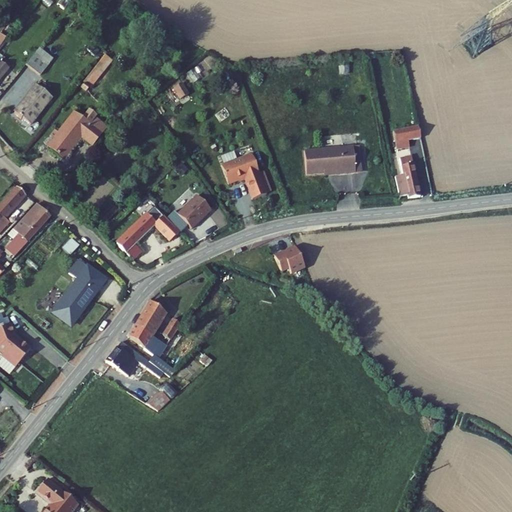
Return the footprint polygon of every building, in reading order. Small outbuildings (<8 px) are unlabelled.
[(9,28),(0,39),(0,41),(6,47),(17,34),(9,28)] [(47,50),(36,62),(49,73),(60,61),(47,50)] [(81,87),(91,94),(112,60),(103,54),(81,87)] [(0,87),(20,65),(12,59),(0,72),(0,87)] [(184,82),(173,86),(177,98),(188,95),(184,82)] [(13,110),(31,125),(53,98),(35,83),(13,110)] [(93,97),(63,135),(77,145),(92,126),(105,138),(120,119),(93,97)] [(427,121),(402,126),(406,146),(420,143),(418,135),(430,133),(427,121)] [(365,145),(316,150),(318,173),(348,171),(348,173),(367,171),(365,145)] [(262,153),(231,164),(238,184),(255,178),(262,199),(277,194),(262,153)] [(415,153),(410,154),(414,171),(406,173),(410,193),(418,191),(419,194),(431,192),(423,156),(416,157),(415,153)] [(28,200),(19,193),(0,216),(0,243),(0,244),(13,229),(8,225),(28,200)] [(201,226),(221,208),(207,193),(187,211),(201,226)] [(112,204),(101,215),(107,221),(118,211),(112,204)] [(142,258),(152,249),(145,242),(166,223),(179,238),(189,229),(175,214),(173,216),(165,208),(127,241),(142,258)] [(52,222),(39,210),(16,236),(20,240),(7,255),(16,263),(32,245),(31,245),(52,222)] [(50,240),(53,248),(66,242),(60,226),(50,230),(54,239),(50,240)] [(20,240),(16,236),(10,242),(15,246),(20,240)] [(62,248),(70,255),(79,245),(71,238),(62,248)] [(303,245),(282,255),(289,270),(296,266),(299,272),(313,265),(303,245)] [(35,246),(31,252),(41,258),(44,252),(35,246)] [(85,290),(61,320),(78,333),(112,290),(86,269),(75,282),(85,290)] [(143,322),(160,334),(174,313),(157,301),(143,322)] [(178,337),(187,323),(180,318),(171,333),(178,337)] [(19,329),(0,335),(0,345),(2,349),(3,349),(5,353),(11,358),(11,361),(24,372),(38,354),(28,346),(27,345),(26,346),(22,342),(23,341),(19,329)] [(167,390),(153,403),(166,411),(178,400),(167,390)] [(53,496),(40,511),(68,511),(81,497),(51,471),(40,484),(53,496)]
